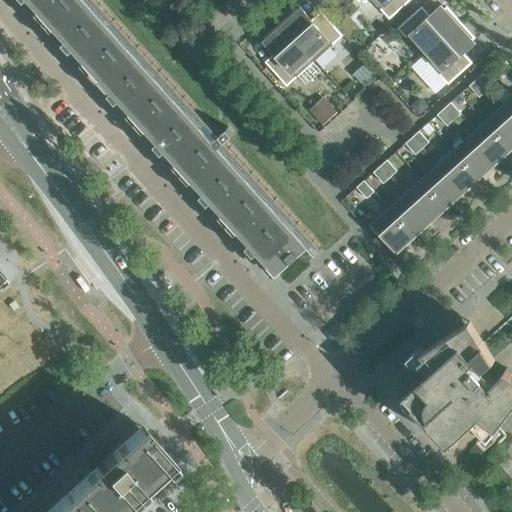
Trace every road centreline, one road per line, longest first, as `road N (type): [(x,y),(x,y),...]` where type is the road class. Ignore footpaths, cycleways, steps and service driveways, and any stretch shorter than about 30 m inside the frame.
road 1 (residential): [(333,382),(0,3)]
road 2 (secondary): [(164,341),(11,129)]
road 3 (residential): [(333,382),(511,221)]
road 4 (residential): [(164,341),(0,479)]
road 5 (residential): [(455,511),(333,382)]
